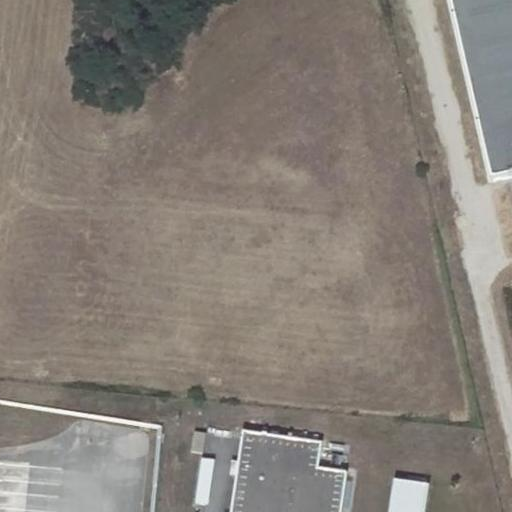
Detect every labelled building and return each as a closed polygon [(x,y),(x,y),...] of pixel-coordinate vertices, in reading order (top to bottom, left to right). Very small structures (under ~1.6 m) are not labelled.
[(511,0),(446,0),(488,183),(511,177),(511,0)] [(206,434),(194,433),(191,452),(202,454),(206,434)] [(255,435),(242,433),(238,459),(251,461),(255,435)] [(317,470),(321,445),(255,435),(251,461),(238,459),(230,511),(341,511),(347,475),(317,470)] [(419,511),(423,486),(386,480),(381,511),(419,511)]
